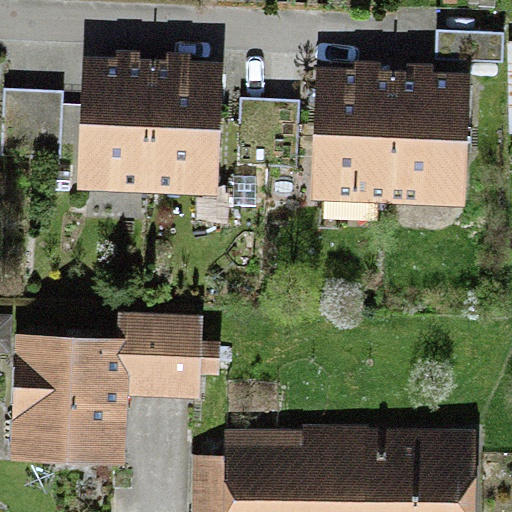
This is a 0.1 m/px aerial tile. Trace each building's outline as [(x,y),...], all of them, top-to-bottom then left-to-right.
[(503,29),(442,28),(441,58),(503,60),(503,29)] [(146,187),(151,69),(86,67),(81,184),(146,187)] [(151,69),(146,187),(211,189),(216,72),(151,69)] [(387,190),(392,81),(327,78),(322,187),(387,190)] [(392,81),(387,190),(457,193),(463,84),(392,81)] [(30,156),(32,95),(3,94),(1,155),(30,156)] [(32,95),(30,156),(60,157),(62,96),(32,95)] [(271,106),(240,104),(238,166),(268,167),(271,106)] [(301,107),(271,106),(268,167),(298,169),(301,107)] [(134,353),(36,350),(33,476),(147,479),(149,410),(222,412),(224,331),(135,329),(134,353)] [(458,511),(459,428),(234,425),(234,447),(197,447),(196,511),(458,511)]
